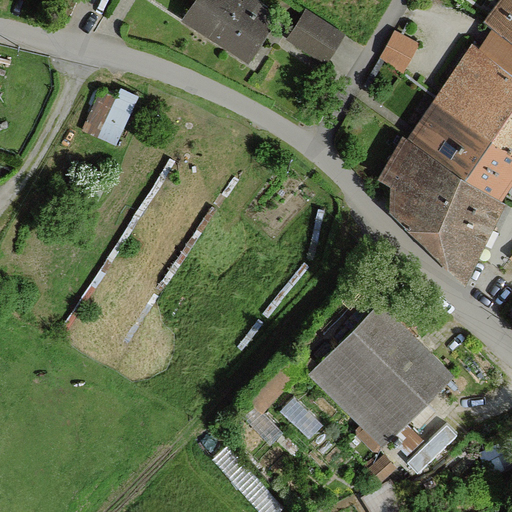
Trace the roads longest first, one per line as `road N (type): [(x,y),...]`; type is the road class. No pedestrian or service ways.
road 1 (track): [(377,209),(112,511)]
road 2 (unclassified): [(315,150),(194,82),(0,29)]
road 3 (unclassified): [(511,348),(315,150)]
road 4 (residential): [(315,150),(401,0)]
